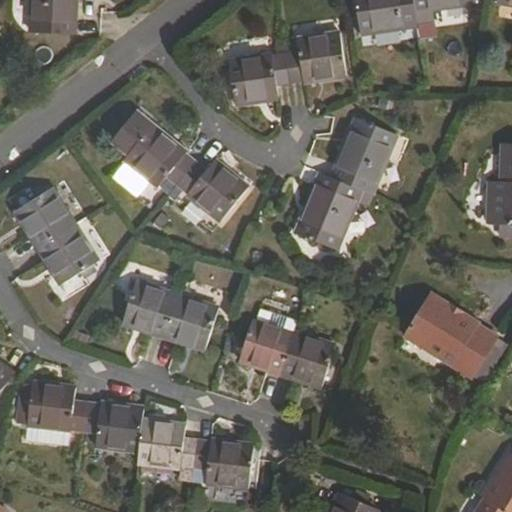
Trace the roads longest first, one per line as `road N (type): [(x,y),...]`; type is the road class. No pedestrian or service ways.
road 1 (residential): [(300,451),(263,422),(47,352),(0,289)]
road 2 (residential): [(149,39),(215,122),(251,150),(291,157),(298,126)]
road 3 (residential): [(149,39),(0,156)]
